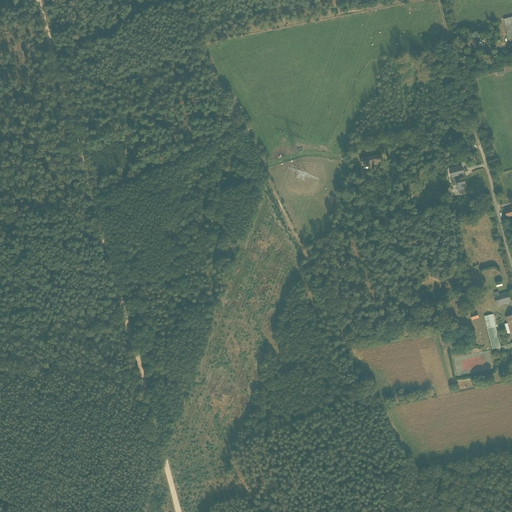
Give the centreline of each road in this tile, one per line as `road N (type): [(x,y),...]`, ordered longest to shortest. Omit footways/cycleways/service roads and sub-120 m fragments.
road 1 (track): [(432,511),(198,43)]
road 2 (track): [(177,511),(89,188)]
road 3 (track): [(436,1),(198,43)]
road 4 (track): [(480,156),(436,1)]
road 5 (track): [(176,0),(55,60)]
road 6 (track): [(89,188),(55,60)]
